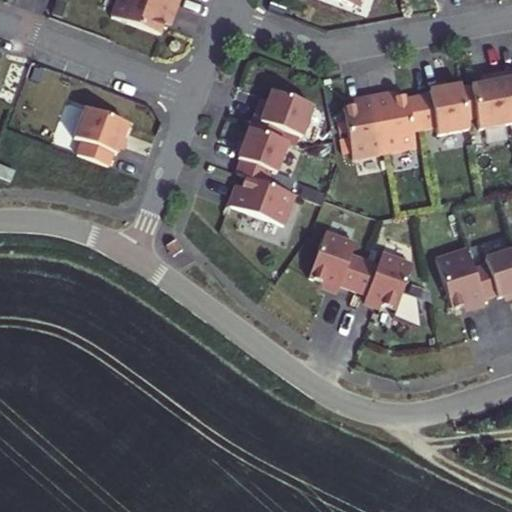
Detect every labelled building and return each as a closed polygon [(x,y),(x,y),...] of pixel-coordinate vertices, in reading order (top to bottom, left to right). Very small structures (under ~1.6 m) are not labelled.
[(153,0),(126,0),(119,22),(168,39),(174,23),(179,25),(184,11),(153,0)] [(153,0),(184,11),(188,0),(153,0)] [(333,0),(365,12),(369,0),(333,0)] [(511,128),(511,100),(508,76),(493,79),(494,87),(478,90),(486,133),(511,128)] [(476,134),(468,89),(446,93),(446,96),(432,99),(439,132),(452,129),(454,138),(476,134)] [(266,109),(261,124),(293,136),(310,142),(321,111),(280,96),(274,112),(266,109)] [(381,100),(392,158),(423,152),(413,100),(397,103),(395,97),(381,100)] [(367,109),(350,112),(360,164),(392,158),(381,100),(366,103),(367,109)] [(86,159),(117,171),(122,157),(125,159),(136,128),(94,113),(83,143),(91,146),(86,159)] [(261,124),(257,133),(289,145),(293,136),(261,124)] [(289,145),(257,133),(246,163),(249,164),(245,178),(254,181),(274,188),(278,175),(284,177),(296,147),(289,145)] [(0,177),(15,183),(19,173),(1,166),(0,169),(0,177)] [(274,188),(254,181),(248,197),(242,195),(237,210),(292,230),(303,199),(274,188)] [(192,240),(184,247),(191,257),(200,250),(192,240)] [(359,259),(329,248),(313,293),(342,304),(344,301),(357,305),(368,275),(355,270),(359,259)] [(482,275),(475,254),(444,265),(460,315),(477,309),(479,315),(494,310),(492,304),(482,275)] [(511,257),(493,264),(495,270),(482,275),(492,304),(505,300),(506,303),(511,301),(511,257)] [(368,275),(357,305),(371,310),(369,314),(399,325),(416,280),(386,269),(382,280),(368,275)]
